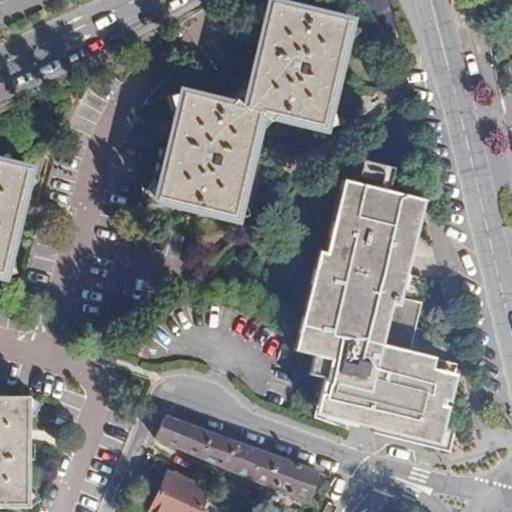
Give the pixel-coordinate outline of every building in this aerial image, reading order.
[(247,111),(262,114),(326,130),(351,22),(273,2),(264,41),(247,111)] [(262,114),(247,111),(183,95),(174,132),(157,200),(236,220),(262,114)] [(31,169),(0,161),(0,276),(4,277),(21,206),(31,169)] [(317,246),(289,353),(315,359),(311,376),(324,380),(314,417),(448,451),(454,429),(449,428),(465,367),(410,353),(423,302),(412,299),(417,279),(404,275),(423,204),(342,184),(329,232),(337,234),(333,250),(317,246)] [(0,507),(30,508),(31,438),(31,396),(0,395),(0,507)] [(319,473),(168,419),(165,422),(157,438),(311,500),(319,473)] [(250,503),(255,495),(202,470),(198,479),(250,503)] [(168,474),(150,511),(200,511),(209,491),(168,474)] [(250,503),(260,508),(265,499),(255,495),(250,503)]
